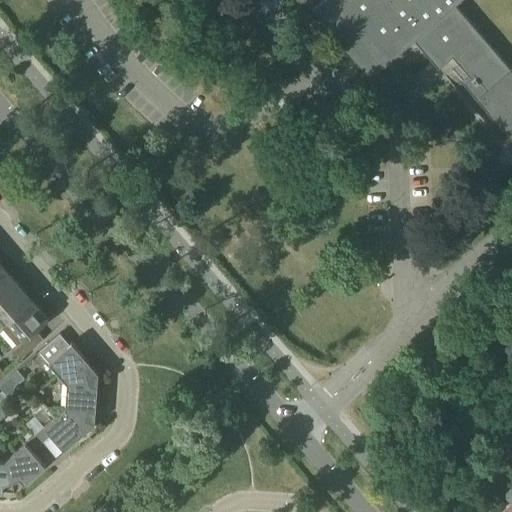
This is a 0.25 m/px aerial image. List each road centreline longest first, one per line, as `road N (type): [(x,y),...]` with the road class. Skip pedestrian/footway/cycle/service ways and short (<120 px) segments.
road 1 (residential): [(361,511),(0,105)]
road 2 (residential): [(0,227),(122,369),(126,400),(117,433),(63,484),(14,511)]
